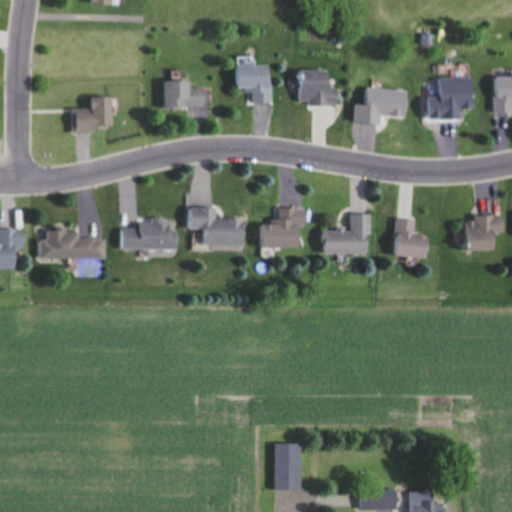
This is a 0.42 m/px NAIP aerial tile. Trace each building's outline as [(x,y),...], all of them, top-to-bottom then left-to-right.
[(274,67),(239,67),(239,91),(255,91),(255,104),(274,104),(274,67)] [(342,88),(334,88),(334,72),(302,72),(302,106),(342,106),(342,88)] [(496,114),(511,114),(511,77),(496,77),(496,114)] [(440,79),(442,121),(463,121),(462,110),(476,109),(475,78),(440,79)] [(208,109),(208,89),(194,89),(194,82),(168,82),(168,109),(208,109)] [(116,132),(115,98),(92,99),(92,109),(72,110),(72,132),(116,132)] [(248,221),(219,220),(219,210),(191,209),(191,231),(205,232),(205,247),(247,248),(248,221)] [(280,210),(280,223),(263,223),(263,249),(306,249),(306,210),(280,210)] [(372,215),(353,215),(353,230),(325,230),(325,255),(373,255),(372,215)] [(498,235),(505,235),(504,217),(470,218),(471,253),(499,252),(498,235)] [(432,234),(418,233),(418,220),(397,219),(395,257),(431,258),(432,234)] [(178,222),(141,223),(141,230),(122,230),(122,252),(178,251),(178,222)] [(0,270),(19,270),(19,251),(25,251),(25,231),(0,231),(0,270)] [(107,261),(107,241),(82,240),(82,233),(47,233),(47,241),(42,241),(41,260),(107,261)] [(275,491),(302,491),(302,444),(275,444),(275,491)] [(359,511),(398,511),(398,490),(359,490),(359,511)] [(447,511),(448,505),(435,504),(436,493),(412,492),(411,511),(447,511)]
